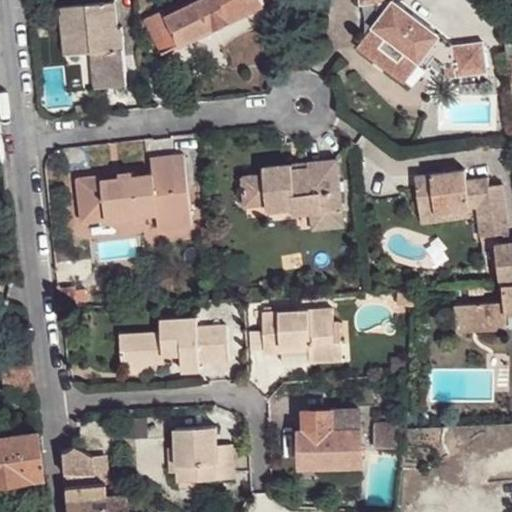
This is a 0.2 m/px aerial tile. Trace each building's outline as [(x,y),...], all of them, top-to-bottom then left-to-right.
[(201,0),(184,0),(166,9),(169,16),(201,0)] [(264,0),(201,0),(169,16),(175,30),(182,44),(266,2),(264,0)] [(404,11),(410,3),(405,0),(379,0),(381,11),(375,18),(389,29),(381,39),(406,60),(415,51),(428,61),(436,52),(447,61),(458,59),(459,72),(491,69),(487,37),(455,40),(415,8),(408,16),(404,11)] [(117,1),(111,2),(113,28),(119,28),(117,1)] [(129,86),(123,28),(119,28),(113,28),(111,2),(64,6),(67,55),(93,53),(97,89),(129,86)] [(415,8),(410,3),(404,11),(408,16),(415,8)] [(169,16),(166,9),(148,18),(157,38),(175,30),(169,16)] [(411,82),(428,61),(415,51),(406,60),(381,39),(389,29),(375,18),(359,39),(411,82)] [(165,53),(182,44),(175,30),(157,38),(165,53)] [(93,53),(67,55),(69,66),(83,65),(85,90),(97,89),(93,53)] [(114,182),(113,177),(81,180),(85,223),(109,220),(109,225),(144,221),(143,216),(160,215),(161,231),(193,228),(186,156),(154,159),(155,178),(136,179),(136,174),(121,175),(122,181),(114,182)] [(294,172),(293,167),(265,169),(265,176),(244,178),(247,208),(268,206),(268,212),(296,210),(296,216),(311,215),(342,212),(337,162),(308,165),(309,171),(294,172)] [(448,175),(448,170),(418,173),(423,212),(473,206),(480,205),(484,235),(510,232),(504,182),(491,183),(490,176),(469,178),(468,168),(455,169),(455,174),(448,175)] [(473,216),(473,206),(423,212),(423,221),(473,216)] [(344,230),(342,212),(311,215),(313,233),(344,230)] [(500,256),(511,255),(511,241),(498,243),(500,256)] [(511,283),(511,255),(500,256),(503,284),(505,284),(511,283)] [(77,284),(60,286),(62,307),(80,307),(77,284)] [(507,326),(505,300),(455,302),(456,329),(507,326)] [(335,342),(334,322),(334,308),(264,312),(266,353),(282,352),(283,345),(310,344),(310,351),(311,363),(344,362),(343,341),(335,342)] [(74,315),(65,316),(67,332),(76,331),(74,315)] [(148,371),(148,362),(147,356),(164,355),(181,354),(182,369),(200,369),(200,361),(228,359),(226,324),(197,326),(197,316),(161,318),(161,331),(121,333),(123,373),(148,371)] [(342,322),(334,322),(335,342),(343,341),(342,322)] [(282,352),(310,351),(310,344),(283,345),(282,352)] [(36,391),(33,364),(4,367),(6,391),(35,412),(37,398),(36,391)] [(360,461),(360,429),(349,428),(349,409),(307,409),(307,429),(302,429),(303,463),(360,461)] [(349,428),(360,429),(360,409),(349,409),(349,428)] [(404,427),(404,425),(376,422),(374,442),(402,446),(404,427)] [(175,446),(177,470),(178,480),(234,477),(232,443),(219,444),(217,425),(175,427),(175,446)] [(39,438),(38,431),(20,434),(21,440),(39,438)] [(0,482),(45,475),(39,438),(21,440),(20,434),(0,436),(0,441),(1,452),(0,452),(0,482)] [(62,448),(64,470),(94,467),(93,456),(77,446),(73,444),(69,448),(62,448)] [(65,486),(67,511),(128,511),(127,492),(106,494),(105,483),(65,486)]
